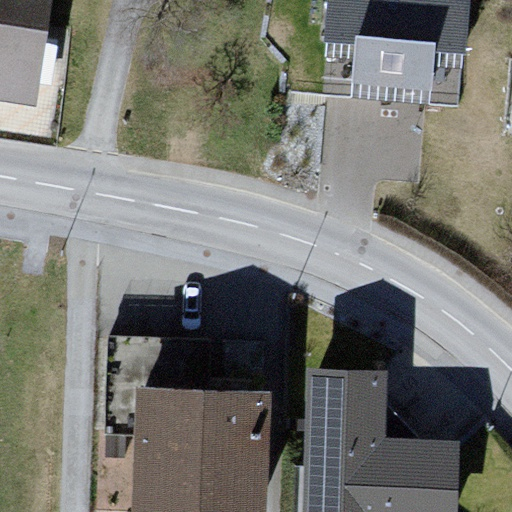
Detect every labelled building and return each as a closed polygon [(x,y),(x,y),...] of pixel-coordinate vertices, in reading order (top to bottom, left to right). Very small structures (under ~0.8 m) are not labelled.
[(60,0),(0,0),(0,103),(48,108),(60,0)] [(482,2),(460,0),(332,0),(328,54),(366,57),(363,98),(445,104),(447,74),(476,77),(482,2)] [(0,355),(18,358),(34,244),(0,239),(0,355)] [(311,511),(475,511),(479,444),(396,440),(399,385),(318,381),(311,511)] [(148,509),(260,511),(285,511),(289,392),(151,388),(148,509)]
